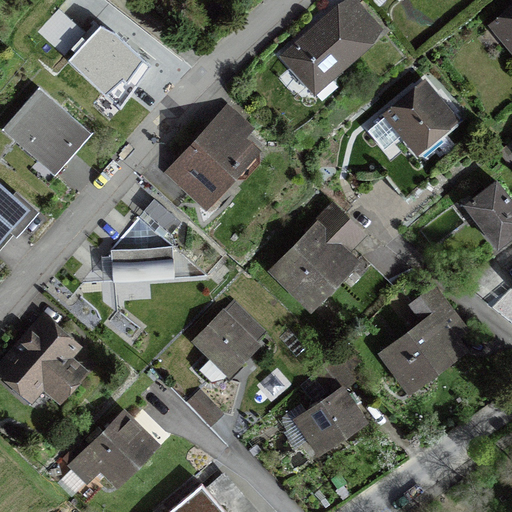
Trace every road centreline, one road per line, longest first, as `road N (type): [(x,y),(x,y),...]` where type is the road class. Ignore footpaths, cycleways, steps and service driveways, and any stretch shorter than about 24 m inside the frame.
road 1 (residential): [(0,308),(211,75),(292,0)]
road 2 (residential): [(511,408),(361,511)]
